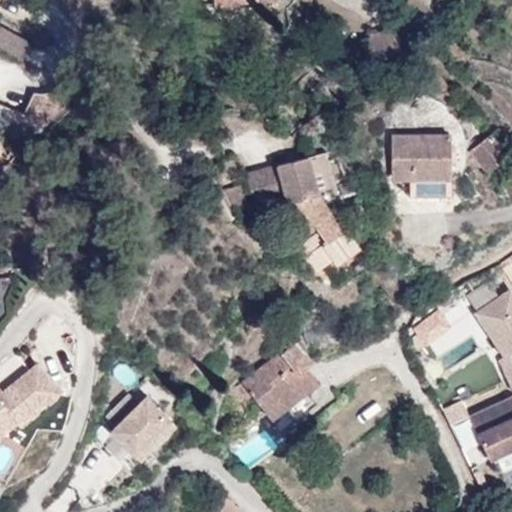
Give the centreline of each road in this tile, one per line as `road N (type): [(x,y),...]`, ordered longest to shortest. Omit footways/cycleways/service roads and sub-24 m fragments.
road 1 (unclassified): [(34,511),(35,490),(61,458),(80,402),(85,342),(69,315),(48,304),(0,349)]
road 2 (unclassified): [(258,511),(213,469),(187,461),(114,511)]
